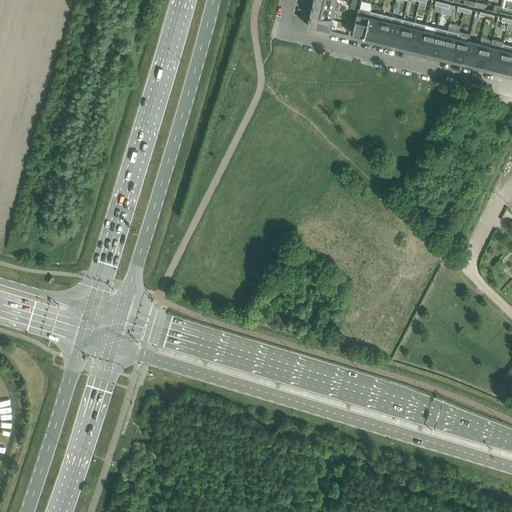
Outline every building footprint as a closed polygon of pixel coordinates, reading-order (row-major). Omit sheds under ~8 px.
[(335,0),(312,0),(312,4),(314,4),(334,9),(335,0)] [(334,9),(314,4),(313,9),(311,8),(309,14),(311,15),(332,20),(332,19),(331,19),(334,9)] [(357,14),(352,33),(363,36),(368,17),(369,11),(359,8),(358,8),(357,14)] [(363,36),(374,38),(381,13),(369,11),(368,17),(363,36)] [(374,38),(386,41),(392,16),(381,13),(374,38)] [(332,20),(311,15),(310,19),(308,19),(307,25),(329,30),(332,20)] [(392,16),(386,41),(397,44),(403,19),(392,16)] [(397,44),(408,46),(414,22),(403,19),(397,44)] [(414,22),(408,46),(419,49),(425,24),(414,22)] [(425,24),(419,49),(430,52),(436,27),(425,24)] [(430,52),(441,55),(447,30),(436,27),(430,52)] [(441,55),(452,57),(457,38),(459,33),(447,30),(441,55)] [(452,57),(463,60),(468,41),(457,38),(452,57)] [(463,60),(475,63),(479,44),(468,41),(463,60)] [(501,49),(497,68),(508,71),(511,54),(511,45),(502,43),(501,49)] [(486,65),(490,46),(479,44),(475,63),(486,65)] [(486,65),(497,68),(501,49),(490,46),(486,65)]
